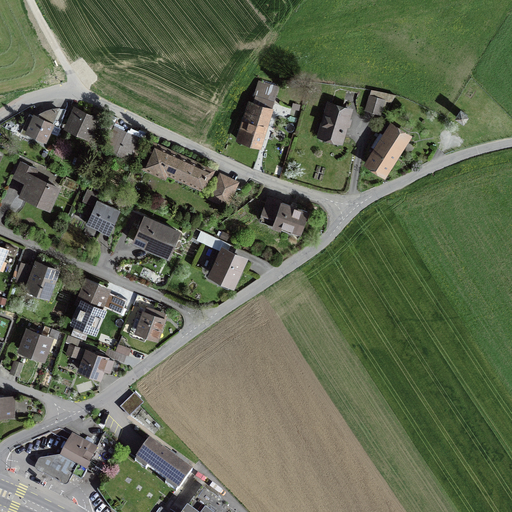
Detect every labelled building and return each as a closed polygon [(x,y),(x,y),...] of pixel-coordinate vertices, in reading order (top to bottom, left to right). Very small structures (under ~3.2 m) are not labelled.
[(280,88),(259,82),(253,101),(274,107),(280,88)] [(388,100),(371,96),(367,111),(384,115),(388,100)] [(344,146),(355,110),(330,102),(319,139),(344,146)] [(275,110),(251,103),(239,142),(263,149),(275,110)] [(92,140),(100,119),(76,109),(67,130),(92,140)] [(47,142),(56,124),(37,116),(29,134),(47,142)] [(415,137),(394,123),(368,164),(388,177),(415,137)] [(140,140),(115,128),(105,149),(131,161),(140,140)] [(213,173),(157,147),(145,171),(164,180),(166,175),(204,193),(213,173)] [(110,162),(99,156),(94,166),(105,171),(110,162)] [(39,170),(21,163),(14,179),(26,184),(20,199),(53,213),(64,188),(37,176),(39,170)] [(240,184),(221,175),(211,199),(230,207),(240,184)] [(121,212),(99,203),(89,226),(111,235),(121,212)] [(314,213),(285,203),(277,228),(306,237),(314,213)] [(182,233),(146,218),(134,246),(171,261),(182,233)] [(217,235),(204,230),(201,237),(214,242),(217,235)] [(10,251),(0,246),(0,272),(1,273),(10,251)] [(251,259),(225,248),(212,278),(238,289),(251,259)] [(61,272),(38,263),(27,290),(51,299),(61,272)] [(111,290),(88,281),(77,306),(101,315),(111,290)] [(134,301),(121,296),(116,307),(129,313),(134,301)] [(166,319),(145,312),(138,335),(159,342),(166,319)] [(54,340),(28,330),(20,351),(46,362),(54,340)] [(69,341),(68,353),(79,354),(80,343),(69,341)] [(126,360),(131,345),(118,341),(114,356),(126,360)] [(112,360),(88,351),(81,372),(104,381),(112,360)] [(22,360),(13,359),(10,373),(18,375),(22,360)] [(137,395),(123,409),(130,418),(144,406),(137,395)] [(14,396),(0,396),(0,411),(10,412),(10,404),(14,404),(14,396)] [(121,447),(105,432),(97,448),(97,452),(88,469),(104,478),(120,448),(121,447)] [(97,448),(74,435),(60,455),(41,457),(35,467),(66,484),(82,459),(89,462),(97,448)] [(192,470),(149,441),(136,459),(179,489),(192,470)] [(120,448),(104,478),(98,489),(115,510),(118,511),(166,511),(175,499),(177,501),(183,492),(179,489),(136,459),(120,448)] [(232,511),(202,490),(186,511),(232,511)]
